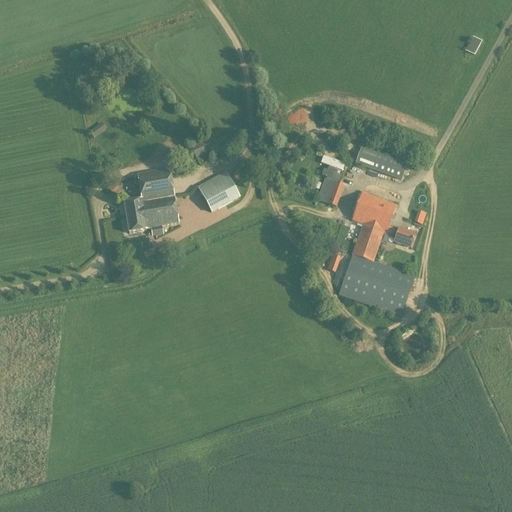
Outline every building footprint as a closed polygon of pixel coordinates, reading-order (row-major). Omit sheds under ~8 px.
[(474,56),(481,43),(472,38),(465,51),(474,56)] [(90,131),(94,138),(107,130),(103,123),(90,131)] [(355,165),(401,182),(407,165),(361,148),(355,165)] [(326,171),(323,170),(321,176),(340,183),(342,176),(337,175),(339,170),(340,171),(342,164),(322,157),(320,164),(327,166),(326,171)] [(124,206),(126,219),(146,215),(145,209),(148,208),(148,203),(174,199),(169,171),(137,177),(142,202),(124,206)] [(211,214),(239,199),(226,174),(197,189),(211,214)] [(373,264),(373,263),(380,245),(386,246),(389,239),(394,240),(398,231),(389,228),(397,207),(361,195),(351,221),(363,226),(353,256),(373,264)] [(146,230),(178,225),(174,199),(148,203),(148,208),(145,209),(146,215),(126,219),(129,235),(147,232),(146,230)] [(336,208),(338,203),(328,200),(326,205),(336,208)] [(423,226),(427,214),(418,211),(414,223),(423,226)] [(398,229),(398,231),(394,240),(393,243),(411,249),(415,235),(398,229)] [(415,277),(373,263),(373,264),(353,256),(352,256),(338,297),(401,318),(415,277)]
